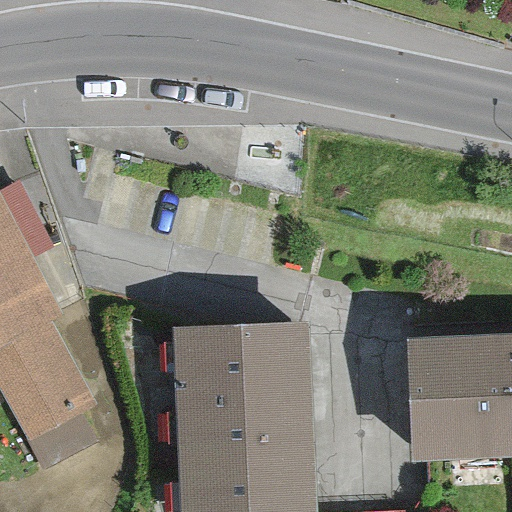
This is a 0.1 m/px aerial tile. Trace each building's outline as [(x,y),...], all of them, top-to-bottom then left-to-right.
[(100,414),(0,207),(0,380),(32,446),(100,414)] [(331,511),(323,343),(182,350),(190,511),(331,511)] [(511,351),(419,355),(424,475),(432,475),(490,472),(511,471),(511,351)] [(432,475),(433,497),(491,494),(490,472),(432,475)] [(456,511),(433,497),(422,511),(456,511)]
